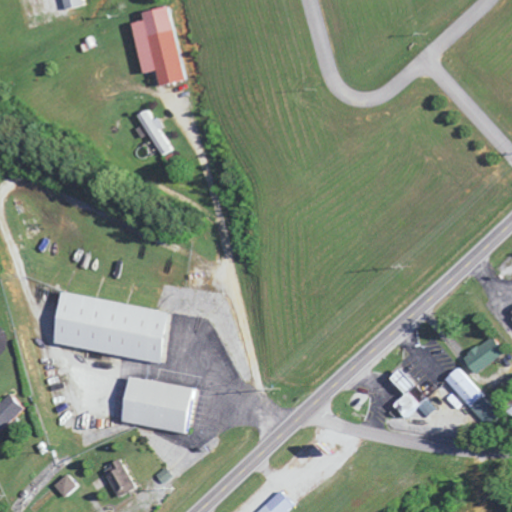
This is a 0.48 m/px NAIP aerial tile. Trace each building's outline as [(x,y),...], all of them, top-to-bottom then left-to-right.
[(58,0),(62,14),(80,9),(77,0),(58,0)] [(135,27),(145,78),(159,75),(163,91),(187,86),(171,11),(145,17),(146,25),(135,27)] [(172,155),(160,133),(164,131),(159,122),(154,125),(149,115),(140,119),(163,160),(172,155)] [(57,349),(166,368),(175,317),(66,297),(57,349)] [(478,379),(506,357),(494,340),(465,362),(478,379)] [(501,419),(458,373),(446,385),(489,430),(501,419)] [(408,398),(396,410),(407,422),(417,412),(426,422),(437,412),(403,376),(394,383),(408,398)] [(197,394),(133,382),(125,427),(189,439),(197,394)] [(0,434),(24,413),(9,397),(0,405),(0,434)] [(105,475),(120,501),(138,492),(122,465),(105,475)] [(54,490),(65,502),(78,491),(67,478),(54,490)] [(263,511),(293,511),(296,510),(282,495),(263,511)]
